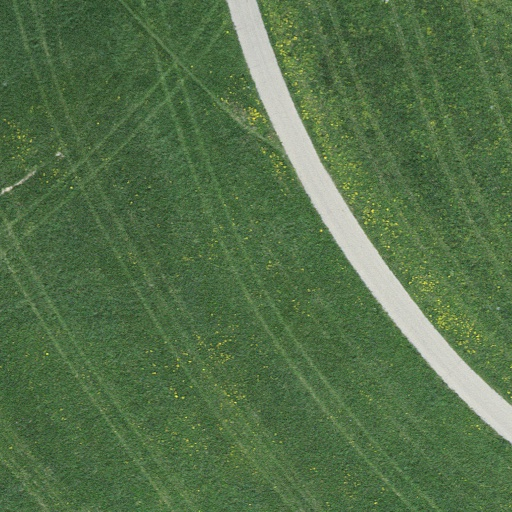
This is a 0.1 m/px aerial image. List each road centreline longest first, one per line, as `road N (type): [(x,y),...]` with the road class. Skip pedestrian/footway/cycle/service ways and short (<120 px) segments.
road 1 (track): [(511,424),(390,293),(302,159)]
road 2 (track): [(302,159),(240,0)]
